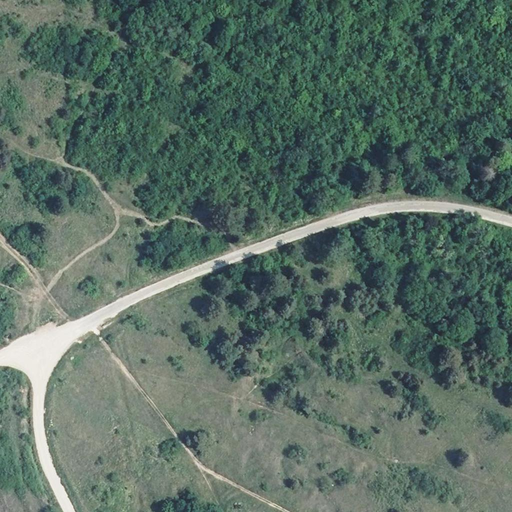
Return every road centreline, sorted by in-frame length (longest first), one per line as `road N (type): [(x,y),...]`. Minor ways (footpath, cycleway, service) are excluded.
road 1 (unclassified): [(46,342),(159,286),(357,214),(423,205),(511,221)]
road 2 (track): [(69,511),(40,441),(46,342)]
